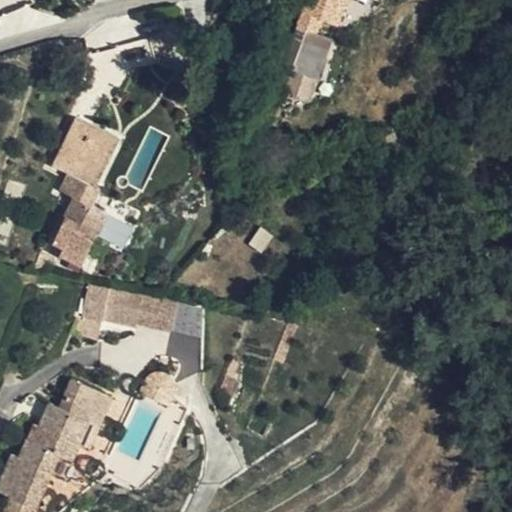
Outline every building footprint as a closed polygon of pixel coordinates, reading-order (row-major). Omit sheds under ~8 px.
[(177,35),(164,27),(145,51),(156,58),(177,35)] [(326,42),(312,37),(293,84),(307,90),(326,42)] [(62,191),(76,198),(91,205),(101,189),(97,186),(119,138),(77,117),(65,139),(53,166),(70,174),(62,191)] [(56,239),(49,253),(59,257),(61,253),(83,265),(108,213),(91,205),(76,198),(56,239)] [(41,253),(35,267),(46,270),(51,256),(47,256),(41,253)] [(84,316),(104,321),(112,287),(90,281),(89,291),(84,316)] [(145,294),(112,287),(104,321),(138,328),(145,294)] [(202,377),(214,389),(217,358),(204,357),(202,377)] [(0,473),(0,488),(32,504),(35,505),(53,471),(59,457),(61,452),(73,457),(79,443),(85,445),(96,422),(92,420),(104,392),(74,379),(61,406),(51,402),(40,424),(35,421),(19,453),(12,450),(0,473)] [(169,411),(176,396),(150,382),(143,397),(144,397),(169,411)] [(113,396),(104,392),(92,420),(96,422),(101,424),(113,396)] [(91,447),(101,424),(96,422),(85,445),(91,447)] [(73,464),(59,457),(53,471),(67,476),(73,464)]
